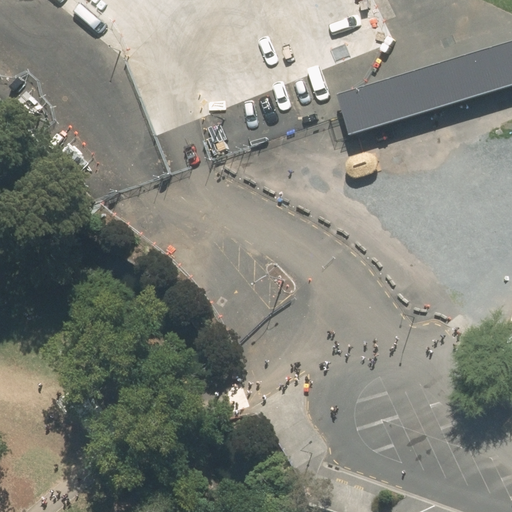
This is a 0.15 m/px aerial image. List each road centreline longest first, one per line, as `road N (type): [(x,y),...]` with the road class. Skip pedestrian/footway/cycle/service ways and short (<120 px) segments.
road 1 (unclassified): [(335,398),(323,362),(259,338),(186,246),(179,216),(193,201)]
road 2 (unclassified): [(193,201),(154,174),(0,13)]
road 3 (unclassified): [(193,201),(238,206),(283,233),(404,347)]
road 4 (unclassified): [(511,509),(351,448),(338,430),(335,398)]
road 5 (unclassified): [(404,347),(427,355),(511,439)]
